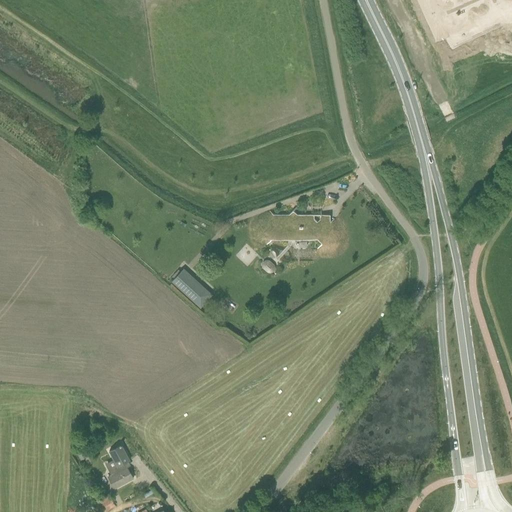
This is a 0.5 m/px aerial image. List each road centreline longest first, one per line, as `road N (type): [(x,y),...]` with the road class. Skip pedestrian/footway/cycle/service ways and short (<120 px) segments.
road 1 (unclassified): [(323,0),(358,161),(414,238),(424,272),(418,294),(254,511)]
road 2 (secondary): [(424,152),(461,511)]
road 3 (secondary): [(480,441),(461,290),(424,152)]
road 4 (secondary): [(424,152),(365,0)]
